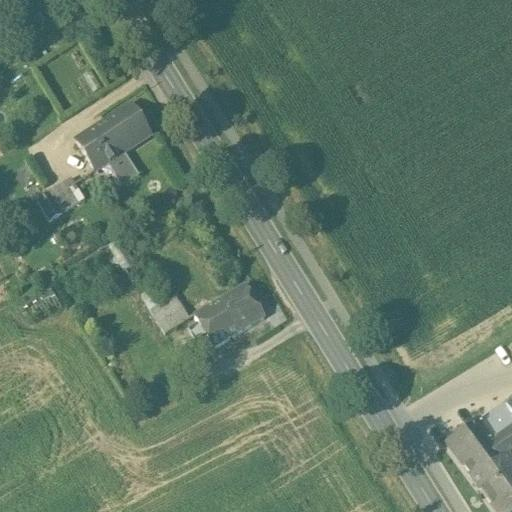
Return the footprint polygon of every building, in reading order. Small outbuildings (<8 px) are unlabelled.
[(131,109),(76,145),(95,175),(107,168),(122,190),(139,180),(124,157),(150,140),(131,109)] [(71,182),(49,196),(62,216),(84,202),(71,182)] [(49,196),(37,204),(49,224),(62,216),(49,196)] [(136,268),(119,241),(107,249),(124,276),(126,275),(125,274),(136,268)] [(152,293),(136,268),(125,274),(126,275),(141,300),(152,293)] [(245,288),(193,320),(213,353),(265,321),(245,288)] [(50,292),(19,311),(29,329),(61,310),(50,292)] [(161,308),(152,293),(141,300),(150,314),(161,308)] [(161,308),(150,314),(165,339),(189,324),(174,300),(161,308)] [(511,431),(494,444),(480,424),(448,447),(446,449),(472,484),(492,511),(511,511),(511,469),(506,461),(511,457),(511,431)]
